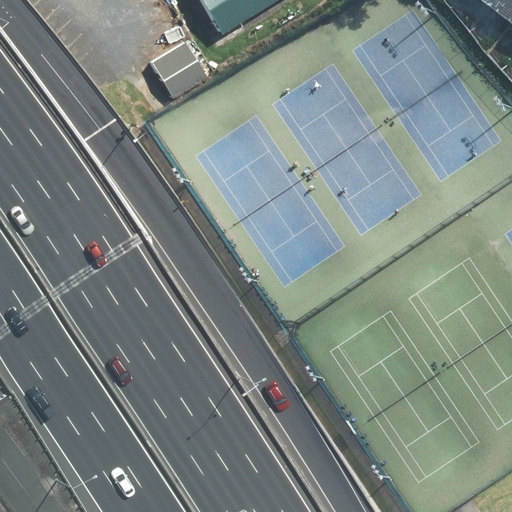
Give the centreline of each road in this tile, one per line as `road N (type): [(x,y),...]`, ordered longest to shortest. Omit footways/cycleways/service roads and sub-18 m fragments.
road 1 (motorway): [(0,4),(278,386),(353,511)]
road 2 (motorway): [(0,156),(232,511)]
road 3 (motorway): [(165,511),(0,262)]
